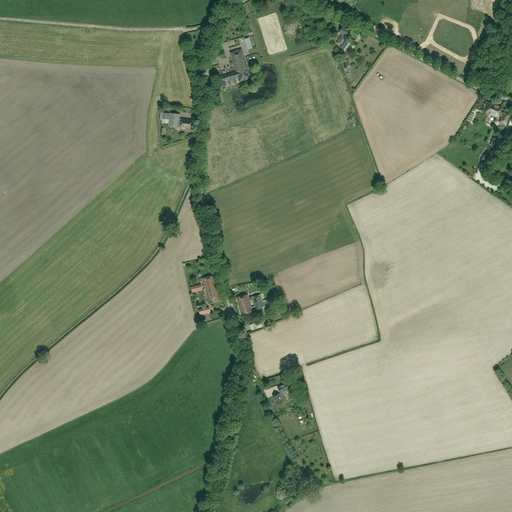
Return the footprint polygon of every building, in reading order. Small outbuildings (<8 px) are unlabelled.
[(346,36),(349,30),(342,27),(340,32),(342,34),(341,38),(339,37),(337,41),(342,44),(346,36)] [(248,51),(252,49),(249,39),(244,41),(248,51)] [(343,42),(344,42),(342,45),(340,48),(349,54),(355,46),(351,43),(345,39),(343,42)] [(250,78),(241,50),(231,53),(234,64),(235,64),(236,66),(235,66),(237,72),(218,78),(221,88),(226,87),(224,81),(228,80),(232,79),(238,77),(239,81),(250,78)] [(342,62),(344,68),(350,66),(348,60),(342,62)] [(500,112),(502,107),(490,102),(485,113),(498,118),(499,116),(501,117),(498,122),(506,125),(511,114),(503,111),(502,113),(500,112)] [(191,128),(192,120),(179,119),(180,115),(170,113),(170,114),(160,113),(159,120),(162,121),(162,123),(169,123),(168,127),(178,128),(179,127),(181,127),(186,128),(186,129),(189,129),(190,128),(191,128)] [(493,137),(490,143),(495,146),(498,139),(493,137)] [(484,153),(480,160),(484,163),(488,156),(484,153)] [(486,173),(483,178),(492,183),(494,179),(486,173)] [(220,297),(214,275),(202,278),(208,300),(220,297)] [(249,298),(248,294),(236,297),(241,315),(253,312),(250,301),(252,300),(252,297),(249,298)] [(264,307),(261,295),(252,297),(252,300),(255,309),(264,307)] [(292,375),(295,381),(303,378),(301,372),(292,375)] [(290,390),(286,383),(277,387),(280,393),(273,397),(277,405),(284,401),(282,398),(284,397),(282,393),(290,390)]
